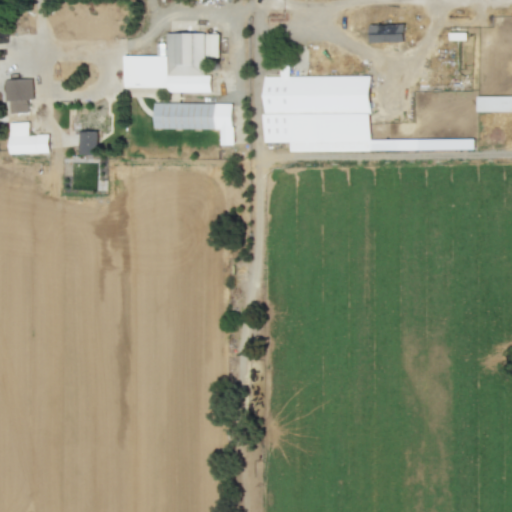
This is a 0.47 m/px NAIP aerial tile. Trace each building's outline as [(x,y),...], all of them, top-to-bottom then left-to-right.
[(124,55),(124,86),(167,86),(167,92),(211,92),(211,75),(205,75),(205,33),(167,33),(167,56),(124,55)] [(220,34),(207,34),(207,57),(220,57),(220,34)] [(291,151),(371,151),(371,76),(290,76),(290,66),(282,66),(282,76),(265,76),(265,142),(291,142),(291,151)] [(11,112),(29,112),(28,99),(34,99),(33,78),(5,79),(6,102),(11,102),(11,112)] [(477,111),(511,111),(511,95),(477,96),(477,111)] [(221,128),(221,144),(233,144),(233,104),(155,102),(154,127),(221,128)] [(107,114),(73,114),(72,131),(80,131),(80,154),(98,154),(98,131),(107,131),(107,114)] [(11,154),(50,152),(49,134),(29,135),(29,122),(10,123),(11,154)]
